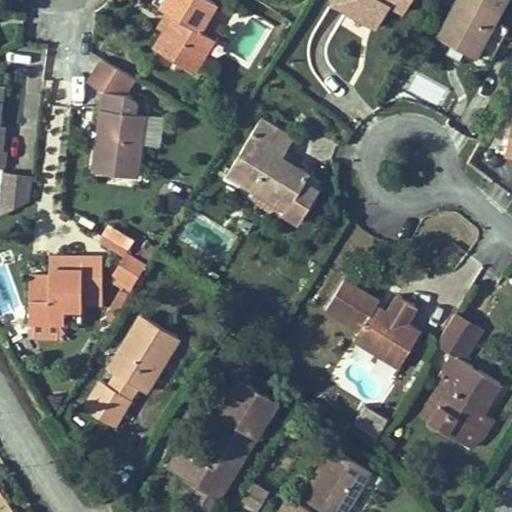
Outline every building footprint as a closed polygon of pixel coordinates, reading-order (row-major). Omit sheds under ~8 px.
[(159,0),(142,0),(143,0),(136,12),(148,19),(159,0)] [(203,13),(181,0),(159,0),(148,19),(158,25),(138,58),(182,85),(203,51),(186,41),(203,13)] [(325,0),(320,10),(356,31),(371,6),(381,11),(394,19),(404,0),(325,0)] [(488,8),(474,0),(454,0),(426,50),(443,60),(455,67),(488,8)] [(381,11),(371,6),(356,31),(366,37),(381,11)] [(121,111),(130,96),(95,76),(88,87),(81,100),(98,109),(88,195),(135,201),(143,135),(131,134),(133,118),(121,111)] [(511,136),(509,137),(510,129),(488,128),(486,173),(506,174),(505,182),(511,182),(511,136)] [(218,196),(257,219),(264,208),(284,220),(277,231),(276,234),(294,245),(315,209),(295,198),(300,191),(275,176),(285,160),(248,138),(218,196)] [(0,202),(0,240),(24,226),(26,205),(0,202)] [(284,220),(264,208),(257,219),(277,231),(284,220)] [(110,280),(130,289),(145,258),(125,248),(110,280)] [(352,302),(341,296),(323,327),(356,345),(347,362),(398,390),(421,348),(402,338),(410,323),(391,312),(378,336),(367,330),(375,315),(352,302)] [(56,298),(40,299),(40,312),(21,314),(23,354),(60,352),(59,339),(77,338),(75,297),(56,298)] [(455,333),(436,364),(450,372),(437,394),(446,399),(457,405),(454,414),(434,446),(458,461),(474,470),(491,461),(500,445),(487,437),(505,405),(462,379),(479,347),(455,333)] [(101,397),(111,402),(103,415),(94,409),(80,436),(99,447),(110,453),(125,428),(132,414),(133,414),(141,419),(173,363),(135,341),(101,397)] [(457,405),(446,399),(422,440),(434,446),(454,414),(457,405)] [(354,424),(381,434),(389,413),(362,403),(354,424)] [(187,477),(172,502),(189,511),(217,511),(259,444),(230,427),(220,444),(216,441),(193,480),(187,477)] [(187,477),(176,470),(161,495),(172,502),(187,477)] [(361,511),(372,496),(334,471),(308,511),(361,511)] [(241,500),(258,511),(271,490),(254,479),(241,500)]
